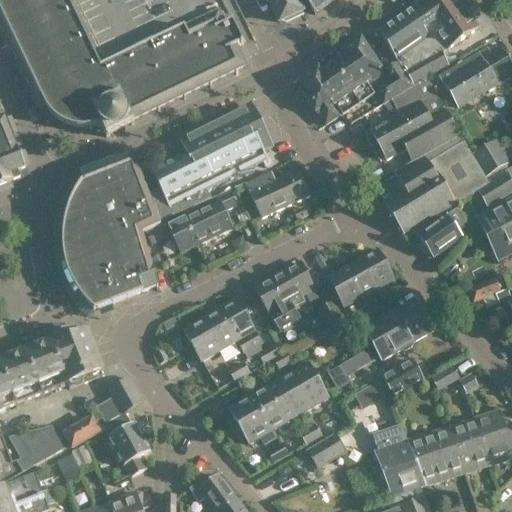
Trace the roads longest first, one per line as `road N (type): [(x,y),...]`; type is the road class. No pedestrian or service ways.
road 1 (residential): [(162,403),(124,328),(360,212)]
road 2 (residential): [(511,378),(360,212)]
road 3 (residential): [(360,212),(305,146),(266,71),(278,63)]
road 4 (residential): [(263,511),(162,403)]
